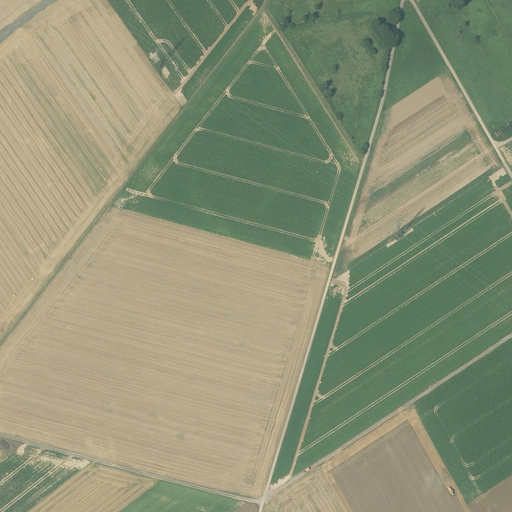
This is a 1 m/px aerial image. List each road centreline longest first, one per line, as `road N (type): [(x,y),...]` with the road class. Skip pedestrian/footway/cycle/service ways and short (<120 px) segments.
road 1 (track): [(259,511),(376,123),(402,0)]
road 2 (track): [(264,7),(0,344)]
road 3 (track): [(264,496),(511,336)]
road 4 (track): [(0,435),(262,503)]
road 5 (track): [(411,0),(511,176)]
road 6 (track): [(365,158),(264,7),(267,0)]
